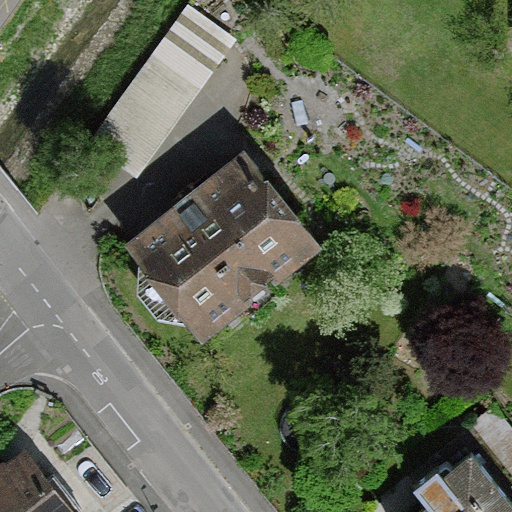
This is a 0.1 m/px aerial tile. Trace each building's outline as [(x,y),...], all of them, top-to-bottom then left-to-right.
[(200,0),(182,0),(94,133),(143,166),(237,25),(200,0)] [(244,148),(125,239),(200,336),(318,245),(244,148)] [(470,423),(511,471),(511,428),(491,404),(470,423)] [(75,511),(22,443),(0,460),(0,511),(75,511)] [(511,511),(511,502),(467,451),(441,474),(436,468),(415,486),(427,500),(413,511),(511,511)]
